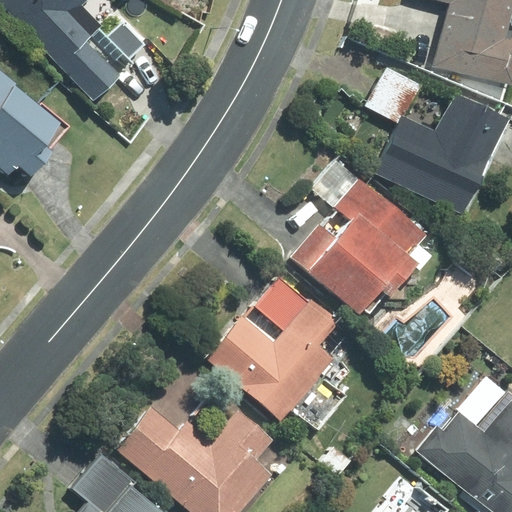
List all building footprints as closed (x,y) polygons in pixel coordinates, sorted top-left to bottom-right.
[(0,0),(0,11),(85,102),(126,64),(122,60),(138,46),(116,23),(101,37),(93,29),(96,27),(76,6),(82,0),(0,0)] [(501,0),(420,0),(440,5),(424,68),(504,87),(511,54),(511,43),(492,39),(501,0)] [(496,121),(444,96),(426,132),(397,118),(413,85),(377,68),(358,108),(391,124),(366,175),(451,215),(496,121)] [(0,176),(1,177),(8,169),(18,177),(39,153),(29,144),(47,124),(6,89),(10,85),(0,76),(0,176)] [(295,273),(345,315),(351,308),(359,315),(373,297),(375,299),(400,269),(404,272),(417,256),(407,248),(417,236),(328,163),(305,190),(330,211),(316,228),(312,225),(283,259),(297,270),(295,273)] [(198,358),(274,422),(283,411),(284,412),(312,380),(310,379),(327,360),(310,346),(329,323),(274,276),(247,307),(277,332),(267,344),(234,316),(198,358)] [(430,426),(409,451),(481,511),(511,511),(511,397),(509,395),(507,397),(502,393),(472,428),(453,412),(437,431),(430,426)] [(109,449),(182,511),(234,511),(265,476),(249,462),(267,442),(231,410),(204,441),(181,421),(172,431),(145,407),(109,449)] [(150,511),(121,488),(126,482),(93,455),(64,490),(79,503),(71,511),(150,511)]
